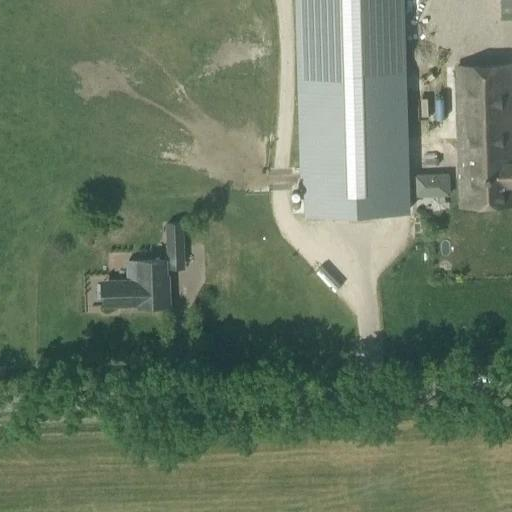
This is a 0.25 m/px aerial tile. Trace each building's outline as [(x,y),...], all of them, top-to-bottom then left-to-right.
[(406,211),(400,0),(300,0),(306,213),(406,211)] [(511,0),(499,0),(499,18),(511,18),(511,0)] [(511,114),(511,63),(455,65),(458,206),(511,204),(511,114)] [(448,175),(416,176),(416,196),(448,195),(448,175)] [(182,223),(166,223),(166,250),(182,249),(182,223)] [(108,307),(138,306),(138,308),(169,307),(168,280),(166,280),(165,261),(136,262),(126,263),(127,281),(107,282),(108,307)]
